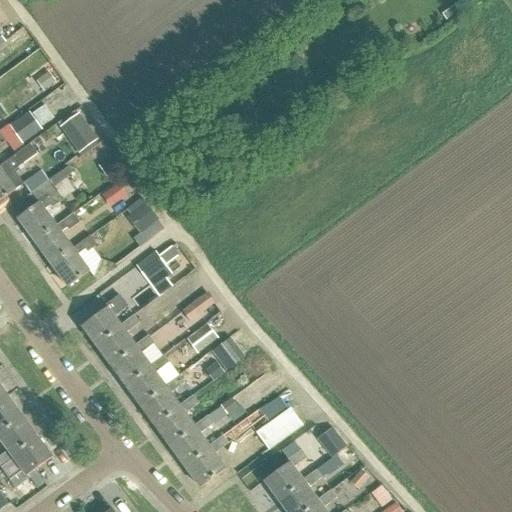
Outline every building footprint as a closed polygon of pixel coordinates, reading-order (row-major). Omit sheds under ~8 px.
[(465,8),(461,2),(442,15),(446,21),(465,8)] [(48,91),(58,84),(51,74),(41,81),(48,91)] [(23,145),(42,131),(30,114),(10,127),(23,145)] [(80,114),(60,128),(79,154),(98,140),(80,114)] [(38,154),(31,145),(0,166),(0,202),(25,184),(15,171),(38,154)] [(113,177),(125,168),(115,155),(104,163),(113,177)] [(52,177),(56,185),(75,174),(71,166),(52,177)] [(50,206),(52,209),(64,201),(50,181),(30,195),(37,205),(17,219),(34,243),(57,227),(45,210),(50,206)] [(120,182),(104,195),(113,207),(130,194),(120,182)] [(141,235),(160,221),(146,204),(128,218),(141,235)] [(67,228),(69,231),(80,223),(74,214),(57,227),(34,243),(51,266),(74,249),(62,232),(67,228)] [(91,273),(80,259),(97,247),(91,237),(74,249),(51,266),(68,289),(91,273)] [(166,266),(179,257),(172,248),(159,257),(166,266)] [(156,253),(136,267),(147,281),(151,278),(166,267),(166,266),(159,257),(156,253)] [(157,287),(172,276),(166,267),(151,278),(157,287)] [(121,326),(112,314),(125,304),(119,296),(105,306),(107,309),(82,328),(97,348),(123,329),(121,326)] [(196,302),(183,312),(190,322),(203,312),(196,302)] [(136,346),(127,333),(140,324),(134,316),(121,326),(123,329),(97,348),(112,368),(138,349),(136,346)] [(207,324),(187,339),(198,355),(218,340),(207,324)] [(150,366),(142,355),(155,345),(149,337),(136,346),(138,349),(112,368),(127,388),(152,369),(150,366)] [(231,339),(212,352),(226,372),(246,358),(231,339)] [(166,387),(157,374),(169,364),(164,356),(150,366),(152,369),(127,388),(141,408),(167,388),(166,387)] [(217,379),(225,373),(217,363),(209,369),(217,379)] [(181,406),(172,394),(184,385),(179,377),(166,387),(167,388),(141,408),(156,428),(182,408),(181,406)] [(195,426),(186,414),(199,404),(193,397),(181,406),(182,408),(156,428),(171,448),(197,428),(195,426)] [(270,451),(304,427),(291,409),(290,410),(280,397),(261,410),(270,423),(257,433),(270,451)] [(0,435),(23,418),(8,398),(0,403),(0,435)] [(228,415),(238,408),(232,399),(222,407),(228,415)] [(211,448),(210,447),(201,434),(214,424),(208,417),(195,426),(197,428),(171,448),(186,467),(211,448)] [(38,438),(23,418),(0,435),(0,440),(8,451),(0,456),(0,467),(0,468),(13,459),(12,457),(38,438)] [(234,429),(223,437),(210,447),(211,448),(186,467),(201,489),(227,470),(215,454),(229,444),(231,447),(242,439),(234,429)] [(332,460),(348,448),(334,429),(318,441),(332,460)] [(29,477),(53,459),(38,438),(12,457),(13,459),(23,471),(10,481),(16,489),(30,478),(29,477)] [(264,482),(279,503),(306,482),(305,480),(296,468),(308,459),(302,451),(288,461),(290,463),(264,482)] [(323,466),(317,471),(323,479),(329,474),(323,466)] [(317,471),(305,480),(306,482),(279,503),(286,511),(308,511),(321,503),(319,500),(310,488),(323,479),(317,471)] [(359,491),(370,478),(361,471),(351,484),(359,491)] [(385,485),(375,491),(383,506),(393,500),(385,485)] [(331,491),(319,500),(321,503),(308,511),(327,511),(325,508),(337,499),(331,491)] [(0,510),(9,504),(0,492),(0,510)] [(402,511),(396,503),(384,511),(402,511)]
